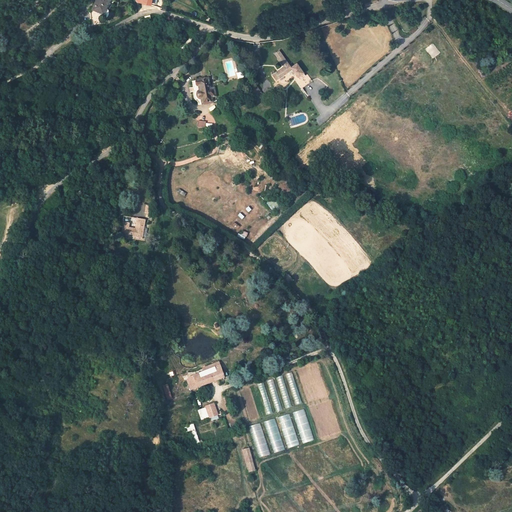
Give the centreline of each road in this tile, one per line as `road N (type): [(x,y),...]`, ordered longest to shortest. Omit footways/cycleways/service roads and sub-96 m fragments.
road 1 (track): [(163,161),(160,195),(171,212),(245,249),(284,280),(329,346)]
road 2 (unclassified): [(84,11),(48,50),(49,65),(139,13),(158,10),(204,27)]
road 3 (residential): [(138,125),(139,134),(49,189),(0,279)]
road 4 (unclassified): [(392,0),(245,39),(204,27)]
road 5 (unclassified): [(329,346),(366,440),(419,501)]
road 6 (unclassified): [(511,412),(419,501)]
